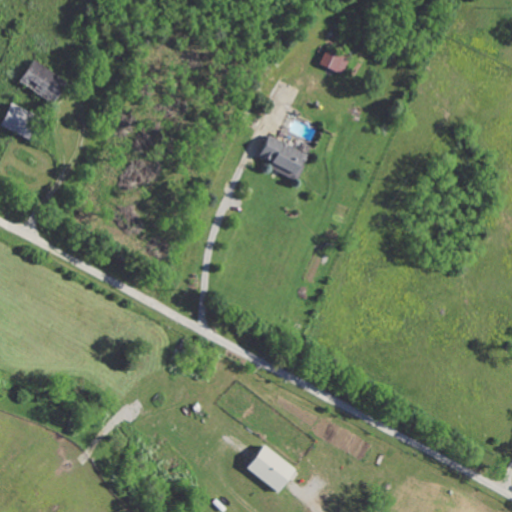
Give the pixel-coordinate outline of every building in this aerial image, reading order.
[(317,66),(341,75),(348,59),(324,49),(317,66)] [(62,79),(27,61),(16,85),(50,102),(62,79)] [(0,117),(0,127),(14,134),(23,111),(6,104),(0,117)] [(304,154),(265,135),(253,160),(293,178),(304,154)] [(291,471),(260,446),(242,469),(273,494),(291,471)]
